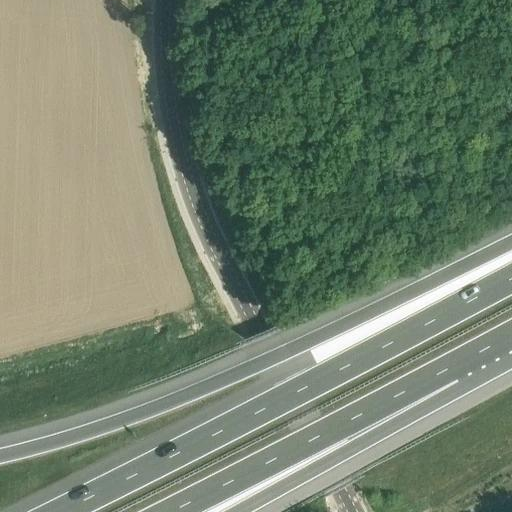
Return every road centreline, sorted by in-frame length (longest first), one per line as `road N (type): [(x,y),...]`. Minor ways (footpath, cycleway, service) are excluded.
road 1 (motorway): [(511,243),(250,367),(90,431),(0,455)]
road 2 (tertiary): [(352,511),(195,201),(168,100),(167,0)]
road 3 (motorway): [(511,276),(59,511)]
road 4 (motorway): [(170,511),(447,367)]
road 5 (motorway): [(242,511),(358,442),(447,367)]
